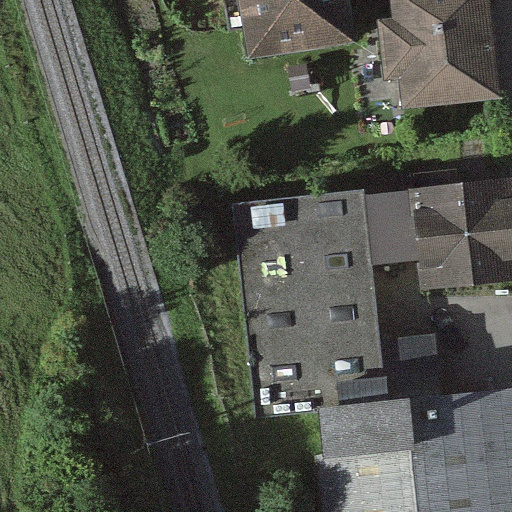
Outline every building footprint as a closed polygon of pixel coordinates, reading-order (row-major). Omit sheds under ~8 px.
[(237,0),(247,71),(358,49),(353,0),(237,0)] [(394,0),(396,19),(379,21),(385,78),(400,81),(403,107),(499,97),(489,0),(394,0)] [(414,188),(408,189),(409,193),(416,262),(419,290),(511,280),(511,179),(459,185),(458,171),(412,175),(414,188)] [(364,191),(236,204),(258,413),(321,406),(442,393),(436,335),(381,341),(373,267),(416,262),(409,193),(364,198),(364,191)] [(511,511),(511,388),(442,393),(321,406),(327,463),(314,465),(317,511),(511,511)]
